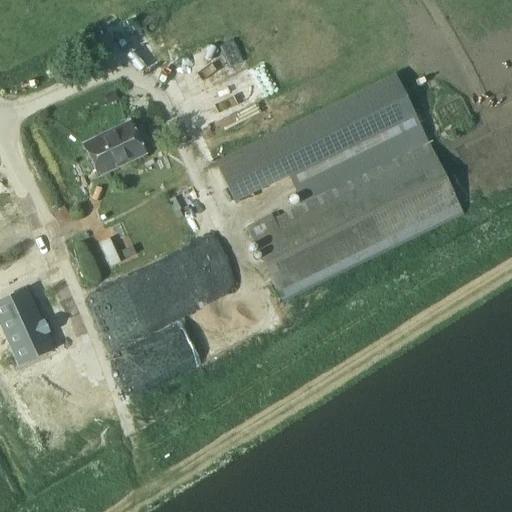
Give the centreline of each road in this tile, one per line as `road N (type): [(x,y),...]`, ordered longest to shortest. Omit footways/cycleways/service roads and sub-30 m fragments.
road 1 (track): [(68,511),(511,247)]
road 2 (unclassified): [(141,464),(71,273),(0,135)]
road 3 (unknown): [(0,119),(99,58),(153,66),(179,103),(230,227)]
